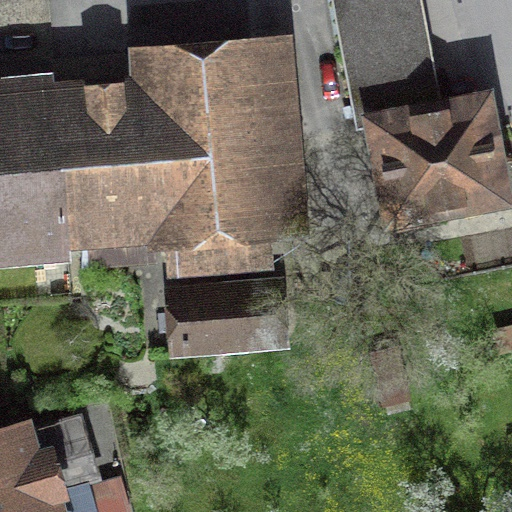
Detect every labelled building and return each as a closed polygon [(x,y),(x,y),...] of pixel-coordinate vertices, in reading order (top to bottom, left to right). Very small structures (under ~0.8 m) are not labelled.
[(419,114),(403,31),(414,29),(408,0),(334,0),(358,125),(376,122),(419,114)] [(267,223),(253,53),(153,60),(154,82),(57,89),(67,239),(166,231),(170,272),(211,269),(207,228),(267,223)] [(67,239),(57,89),(0,93),(0,248),(68,243),(67,239)] [(419,114),(376,122),(393,215),(499,195),(482,102),(419,114)] [(276,338),(272,288),(177,295),(181,345),(276,338)] [(383,404),(408,398),(397,347),(371,353),(383,404)] [(0,437),(0,511),(45,511),(41,497),(62,490),(60,485),(90,476),(83,451),(90,449),(80,414),(0,437)]
